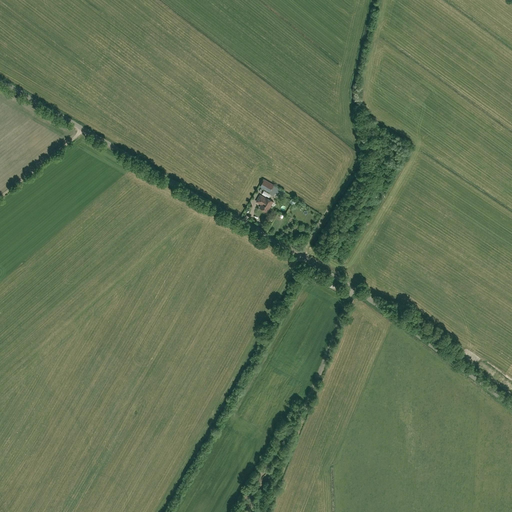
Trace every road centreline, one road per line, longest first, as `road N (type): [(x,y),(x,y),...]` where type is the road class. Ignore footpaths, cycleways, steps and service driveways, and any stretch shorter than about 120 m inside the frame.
road 1 (unclassified): [(511,406),(363,293),(0,80)]
road 2 (unknown): [(352,287),(265,511)]
